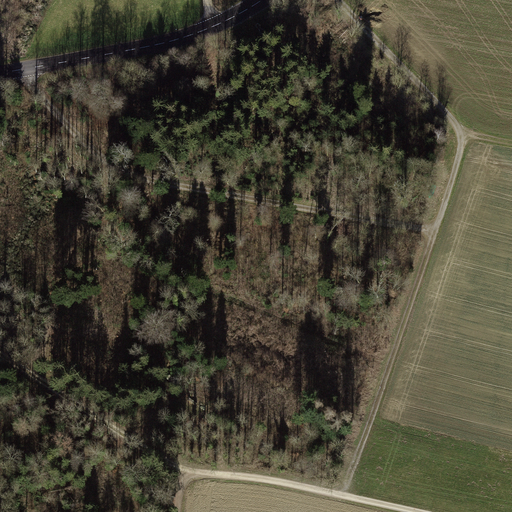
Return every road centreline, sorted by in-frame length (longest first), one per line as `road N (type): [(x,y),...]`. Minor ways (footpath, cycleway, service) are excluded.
road 1 (track): [(343,495),(463,145),(454,124),(337,0)]
road 2 (track): [(24,70),(90,146),(120,165),(177,183),(275,196),(354,222),(433,232)]
road 3 (tertiary): [(265,0),(183,38),(0,74)]
road 4 (track): [(177,511),(183,483),(211,473),(412,511)]
road 5 (track): [(183,483),(166,463),(0,355)]
